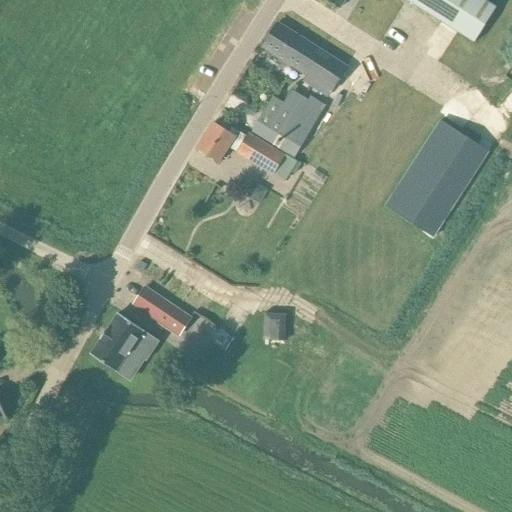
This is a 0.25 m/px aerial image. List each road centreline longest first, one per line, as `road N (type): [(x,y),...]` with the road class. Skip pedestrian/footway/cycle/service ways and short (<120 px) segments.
road 1 (unclassified): [(106,285),(278,0)]
road 2 (unclassified): [(0,490),(106,285)]
